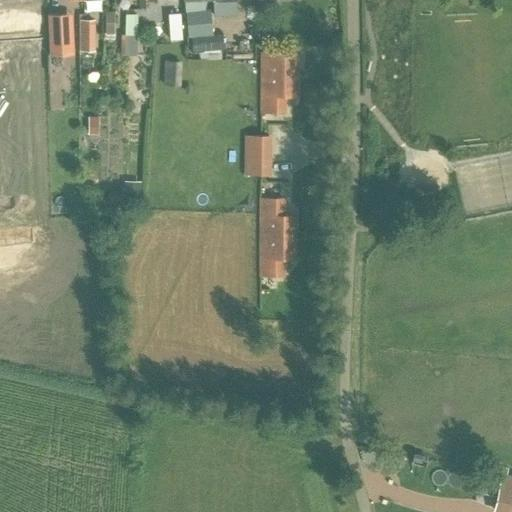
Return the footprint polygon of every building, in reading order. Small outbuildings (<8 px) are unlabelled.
[(9,0),(0,0),(1,13),(10,12),(9,0)] [(17,0),(9,0),(10,12),(18,12),(17,0)] [(145,0),(138,0),(139,8),(146,8),(145,0)] [(114,12),(104,12),(105,34),(114,33),(114,12)] [(72,13),(47,14),(50,56),(57,55),(74,55),(72,13)] [(170,39),(181,38),(179,13),(168,14),(170,39)] [(137,55),(137,35),(138,15),(125,14),(125,35),(124,55),(137,55)] [(79,49),(94,49),(94,19),(80,19),(79,49)] [(295,96),(295,52),(260,52),(260,112),(276,112),(277,96),(295,96)] [(180,86),(181,61),(164,60),(163,85),(180,86)] [(268,136),(246,136),(246,176),(268,177),(268,136)] [(14,147),(0,147),(0,175),(13,175),(13,176),(15,176),(14,147)] [(0,175),(0,204),(15,204),(13,176),(13,175),(0,175)] [(259,198),(259,276),(276,276),(276,259),(293,259),(293,215),(276,215),(276,198),(259,198)] [(33,290),(33,316),(47,316),(47,309),(64,309),(64,303),(94,303),(94,288),(89,288),(89,280),(61,280),(61,277),(48,278),(48,290),(33,290)] [(7,281),(0,281),(0,323),(10,323),(7,281)] [(511,511),(511,480),(503,479),(495,511),(511,511)]
